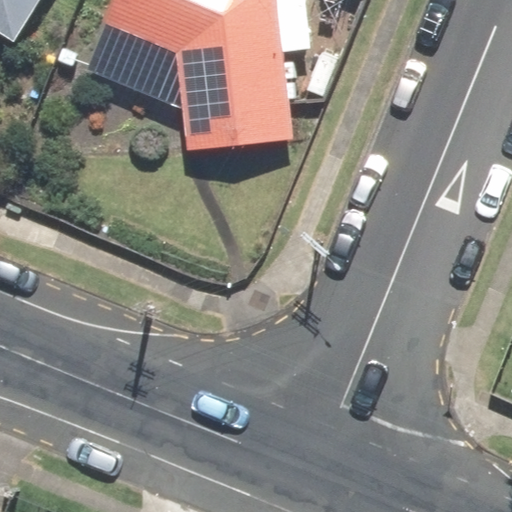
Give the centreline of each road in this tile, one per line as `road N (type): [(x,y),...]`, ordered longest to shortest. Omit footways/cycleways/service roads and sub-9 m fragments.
road 1 (residential): [(324,476),(511,3)]
road 2 (secondary): [(0,336),(324,476)]
